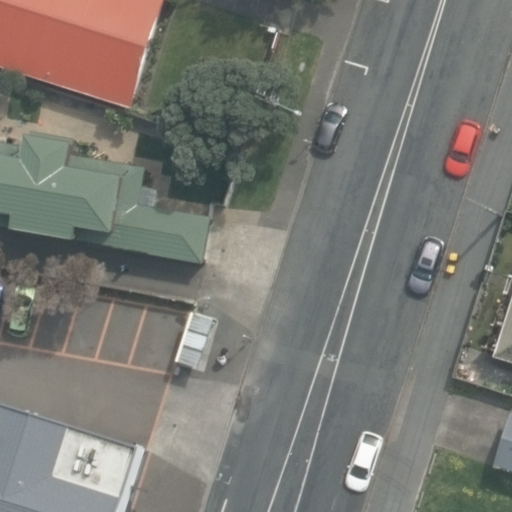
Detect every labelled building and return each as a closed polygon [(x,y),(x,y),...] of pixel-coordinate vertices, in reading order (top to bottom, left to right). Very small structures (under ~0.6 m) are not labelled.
[(0,0),(0,61),(177,121),(216,4),(205,0),(0,0)] [(162,179),(53,160),(50,180),(11,173),(1,232),(43,240),(40,259),(124,273),(126,259),(213,274),(222,222),(157,211),(162,179)] [(511,305),(497,352),(511,357),(511,305)] [(136,511),(155,452),(0,406),(0,511),(136,511)] [(511,410),(509,409),(494,466),(511,471),(511,410)]
